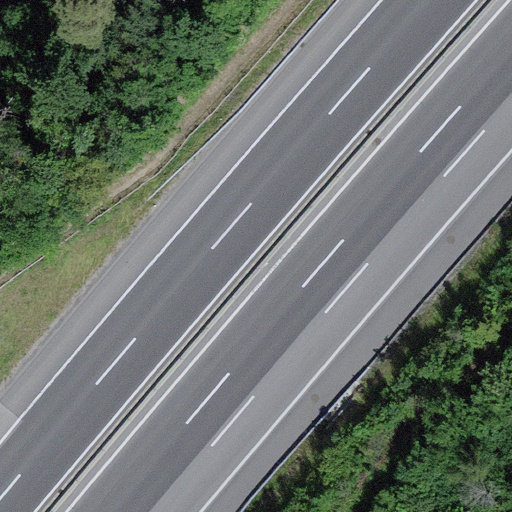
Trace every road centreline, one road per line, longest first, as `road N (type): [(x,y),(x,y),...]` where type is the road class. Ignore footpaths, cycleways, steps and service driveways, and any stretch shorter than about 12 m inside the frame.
road 1 (motorway): [(426,0),(0,497)]
road 2 (motorway): [(130,511),(511,70)]
